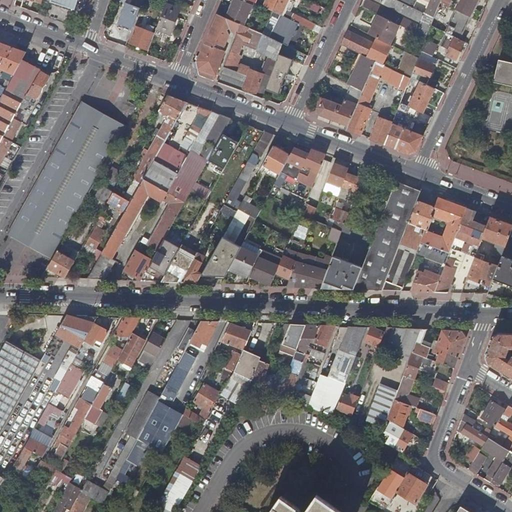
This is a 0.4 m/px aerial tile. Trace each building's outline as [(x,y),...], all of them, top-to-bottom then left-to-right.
[(247,26),(256,3),(249,0),(233,0),(226,18),(240,24),(247,26)] [(274,10),(278,0),(266,0),(266,2),(261,0),(257,0),(256,3),(274,10)] [(278,0),(274,10),(283,15),(286,9),(287,8),(290,0),(278,0)] [(296,1),(293,0),(290,0),(287,8),(291,10),(296,1)] [(366,0),(363,0),(360,6),(379,15),(400,25),(415,32),(418,26),(366,0)] [(397,0),(377,0),(420,20),(423,13),(413,8),(397,0)] [(460,0),(456,10),(470,16),(478,0),(460,0)] [(181,8),(166,3),(157,29),(171,34),(181,8)] [(286,9),(283,15),(291,19),(295,13),(286,9)] [(456,10),(445,32),(447,33),(451,35),(459,39),(470,16),(456,10)] [(295,13),(291,19),(320,33),(323,27),(295,13)] [(231,31),(237,33),(240,24),(226,18),(217,14),(197,61),(198,68),(216,75),(225,51),(215,47),(216,44),(225,47),(230,34),(228,29),(230,29),(231,31)] [(426,14),(417,34),(426,38),(434,18),(426,14)] [(379,15),(369,34),(379,39),(390,44),(400,25),(379,15)] [(274,16),(266,32),(273,36),(282,20),(274,16)] [(120,33),(130,38),(135,23),(125,19),(120,33)] [(305,36),(309,38),(310,38),(313,31),(291,21),(288,28),(305,36)] [(250,37),(253,29),(247,26),(240,24),(237,33),(218,81),(256,95),(264,74),(250,69),(250,67),(241,64),(238,72),(236,71),(242,55),(239,54),(246,36),(250,37)] [(130,43),(149,50),(155,33),(137,26),(130,43)] [(348,31),(342,44),(361,54),(364,48),(367,40),(348,31)] [(281,42),(263,33),(257,50),(277,60),(278,54),(283,43),(281,42)] [(456,59),(465,41),(459,39),(451,35),(450,38),(453,39),(446,55),(456,59)] [(283,37),(281,42),(283,43),(300,51),(302,46),(283,37)] [(379,39),(374,48),(387,55),(392,45),(390,44),(379,39)] [(0,100),(6,90),(23,58),(26,51),(0,41),(0,68),(4,71),(1,77),(7,80),(3,88),(2,86),(0,85),(0,100)] [(425,42),(421,51),(432,56),(436,47),(425,42)] [(361,54),(362,54),(369,58),(372,52),(364,48),(361,54)] [(372,52),(369,58),(376,61),(382,64),(387,55),(374,48),(372,52)] [(418,58),(411,77),(420,81),(422,82),(425,76),(430,77),(437,58),(432,56),(421,51),(418,58)] [(398,72),(410,78),(411,77),(418,58),(406,52),(398,72)] [(278,54),(277,60),(266,89),(279,93),(286,73),(287,74),(293,59),(278,54)] [(362,54),(349,84),(351,85),(363,91),(376,61),(369,58),(362,54)] [(23,58),(6,90),(24,100),(41,68),(23,58)] [(511,62),(499,59),(494,82),(511,86),(511,62)] [(348,125),(347,130),(361,135),(369,114),(365,112),(380,77),(388,80),(393,69),(382,64),(376,61),(363,91),(348,125)] [(41,68),(24,100),(20,107),(24,109),(26,107),(27,108),(30,101),(31,101),(33,96),(37,99),(52,74),(41,68)] [(393,69),(388,80),(388,83),(405,90),(410,78),(398,72),(393,69)] [(422,82),(420,81),(408,106),(418,111),(423,113),(435,88),(422,82)] [(319,114),(348,125),(363,91),(351,85),(342,106),(321,98),(317,107),(319,114)] [(6,90),(0,100),(0,143),(1,142),(4,137),(14,118),(20,107),(24,100),(6,90)] [(142,183),(144,179),(154,160),(164,144),(187,102),(168,95),(157,116),(161,118),(164,113),(167,115),(164,119),(166,120),(160,131),(157,130),(154,134),(157,136),(149,152),(146,150),(142,156),(145,158),(134,178),(142,183)] [(124,130),(127,126),(83,102),(81,106),(82,106),(82,107),(124,130)] [(393,122),(384,144),(409,153),(416,151),(423,136),(410,131),(407,130),(408,126),(411,127),(418,111),(408,106),(400,102),(393,122)] [(43,277),(47,271),(55,256),(57,251),(96,182),(128,126),(127,126),(124,130),(82,107),(82,106),(81,106),(11,230),(12,230),(12,229),(55,254),(52,259),(42,277),(43,277)] [(211,116),(213,112),(200,107),(198,111),(199,115),(209,119),(211,116)] [(185,202),(191,191),(196,183),(232,118),(221,114),(218,120),(207,140),(209,141),(208,143),(201,155),(192,150),(188,157),(168,192),(185,202)] [(207,140),(218,120),(211,116),(209,119),(207,123),(196,141),(192,150),(201,155),(208,143),(205,142),(207,140)] [(185,135),(196,141),(207,123),(195,117),(185,135)] [(378,117),(370,139),(384,144),(393,122),(378,117)] [(8,139),(11,141),(22,122),(14,118),(4,137),(8,139)] [(261,157),(274,134),(265,131),(253,153),(258,155),(261,157)] [(0,164),(12,141),(11,141),(8,139),(4,137),(1,142),(0,143),(0,164)] [(216,166),(224,170),(237,146),(228,141),(215,165),(216,166)] [(302,169),(311,149),(297,143),(291,155),(287,161),(280,174),(271,192),(288,198),(297,178),(302,169)] [(169,168),(178,152),(164,144),(154,160),(169,168)] [(287,161),(291,155),(274,145),(263,165),(280,174),(287,161)] [(305,205),(326,154),(311,149),(302,169),(297,178),(288,198),(305,205)] [(144,179),(168,192),(188,157),(178,152),(169,168),(154,160),(144,179)] [(237,211),(238,209),(242,203),(237,200),(259,160),(258,155),(253,153),(225,204),(237,211)] [(349,169),(334,163),(327,182),(342,187),(348,173),(349,169)] [(213,171),(221,176),(224,170),(216,166),(213,171)] [(342,187),(340,194),(348,197),(351,189),(358,192),(363,179),(348,173),(342,187)] [(364,201),(369,188),(372,179),(365,177),(357,198),(364,201)] [(14,181),(8,178),(0,191),(0,196),(3,199),(14,181)] [(88,279),(103,280),(115,261),(113,259),(146,199),(145,195),(151,192),(152,196),(162,202),(164,199),(168,192),(144,179),(142,183),(132,202),(126,211),(124,215),(102,254),(96,265),(88,279)] [(385,211),(410,221),(418,200),(422,190),(397,181),(391,196),(385,211)] [(191,191),(207,200),(212,192),(196,183),(191,191)] [(385,211),(391,196),(378,191),(366,223),(378,228),(385,211)] [(126,211),(132,202),(114,192),(109,201),(121,208),(119,212),(124,215),(126,211)] [(148,246),(158,251),(161,245),(185,202),(168,192),(164,199),(172,203),(148,246)] [(467,207),(439,197),(435,206),(426,230),(429,230),(434,217),(451,223),(445,239),(425,232),(421,242),(450,253),(452,248),(467,207)] [(361,209),(364,201),(357,198),(354,206),(361,209)] [(410,221),(386,280),(403,287),(421,242),(425,232),(426,230),(435,206),(418,200),(410,221)] [(232,221),(237,211),(225,204),(220,214),(232,221)] [(313,217),(316,208),(308,205),(304,214),(313,217)] [(477,211),(467,207),(452,248),(461,251),(475,257),(482,237),(487,225),(473,220),(474,217),(477,211)] [(345,224),(349,213),(342,211),(339,210),(336,209),(332,219),(345,224)] [(85,243),(87,244),(96,249),(107,232),(101,229),(106,221),(104,220),(108,213),(103,211),(85,243)] [(362,268),(354,289),(383,290),(386,280),(410,221),(385,211),(378,228),(375,237),(370,248),(362,268)] [(511,230),(511,224),(491,216),(488,223),(487,225),(482,237),(497,243),(493,253),(502,256),(503,255),(511,230)] [(488,223),(474,217),(473,220),(487,225),(488,223)] [(292,237),(304,243),(310,229),(298,224),(292,237)] [(340,237),(370,248),(375,237),(345,225),(340,237)] [(213,226),(206,238),(211,241),(218,229),(213,226)] [(8,234),(52,259),(55,254),(12,229),(12,230),(11,230),(8,234)] [(231,265),(241,247),(223,237),(202,273),(197,283),(211,284),(217,276),(225,276),(231,265)] [(80,256),(96,265),(102,254),(96,249),(87,244),(80,256)] [(161,282),(181,283),(195,258),(196,256),(198,253),(183,244),(177,254),(173,262),(162,281),(161,282)] [(164,257),(173,262),(177,254),(161,245),(158,251),(153,259),(156,261),(161,263),(164,257)] [(301,252),(287,246),(285,252),(280,263),(277,272),(291,278),(301,252)] [(252,252),(241,247),(231,265),(235,266),(233,269),(248,276),(254,263),(248,261),(252,252)] [(461,251),(452,248),(450,253),(449,255),(457,258),(458,258),(461,251)] [(69,258),(75,262),(80,252),(75,249),(69,258)] [(52,270),(65,278),(75,262),(69,258),(57,251),(55,256),(47,271),(50,273),(52,270)] [(124,270),(142,280),(153,261),(135,251),(124,270)] [(301,251),(301,252),(291,278),(288,286),(321,288),(332,260),(301,251)] [(475,257),(461,251),(458,258),(457,258),(456,261),(453,268),(456,269),(468,274),(473,263),(474,259),(475,257)] [(511,258),(503,255),(502,256),(498,266),(491,286),(487,294),(511,294),(511,258)] [(332,260),(321,288),(354,289),(362,268),(333,256),(332,260)] [(149,273),(162,281),(173,262),(164,257),(161,263),(156,261),(149,273)] [(483,260),(475,257),(474,259),(473,263),(481,266),(483,260)] [(181,283),(197,283),(202,273),(198,271),(203,262),(195,258),(181,283)] [(277,272),(280,263),(278,262),(276,265),(270,262),(268,261),(259,258),(250,277),(271,286),(277,272)] [(439,282),(435,292),(448,292),(456,269),(453,268),(456,261),(448,258),(439,282)] [(468,274),(467,277),(491,286),(498,266),(483,260),(481,266),(473,263),(468,274)] [(418,274),(411,291),(435,292),(439,282),(418,274)] [(386,280),(383,290),(402,291),(403,287),(386,280)] [(98,317),(67,316),(47,352),(56,357),(66,340),(81,348),(94,324),(98,317)] [(141,319),(124,318),(115,336),(131,337),(133,334),(141,319)] [(205,350),(218,322),(202,321),(197,331),(190,343),(205,350)] [(94,324),(81,348),(77,355),(68,371),(61,383),(64,385),(66,381),(69,383),(78,368),(82,370),(85,364),(81,362),(91,344),(94,345),(97,340),(103,343),(109,332),(94,324)] [(244,349),(251,332),(231,324),(222,342),(244,349)] [(306,324),(291,324),(280,350),(294,356),(306,324)] [(283,385),(280,393),(306,406),(310,396),(301,392),(299,396),(291,393),(297,378),(303,361),(312,338),(314,339),(320,325),(306,324),(294,356),(283,385)] [(337,326),(323,325),(316,343),(325,347),(324,350),(327,351),(337,326)] [(322,371),(308,406),(333,418),(368,328),(349,326),(331,374),(322,371)] [(186,351),(190,343),(197,331),(191,327),(180,347),(186,351)] [(396,328),(387,327),(385,332),(380,346),(379,349),(386,352),(396,328)] [(375,332),(370,330),(367,338),(372,340),(370,343),(380,346),(385,332),(377,328),(375,332)] [(422,329),(396,328),(386,352),(410,360),(413,352),(422,329)] [(427,329),(422,329),(413,352),(424,356),(428,358),(432,347),(426,345),(423,344),(424,340),(427,329)] [(440,362),(455,368),(467,337),(463,330),(443,329),(438,344),(436,344),(435,347),(437,348),(435,353),(440,354),(437,361),(440,362)] [(488,363),(511,377),(511,355),(510,358),(506,356),(510,347),(511,347),(511,332),(500,332),(493,336),(486,355),(488,363)] [(166,340),(154,333),(139,360),(151,367),(166,340)] [(133,334),(131,337),(124,351),(123,353),(119,359),(125,362),(128,357),(135,361),(146,341),(133,334)] [(0,435),(42,360),(7,340),(0,352),(0,377),(9,382),(0,397),(0,435)] [(235,372),(244,349),(222,342),(213,362),(220,366),(222,361),(227,364),(234,351),(241,354),(233,372),(235,372)] [(222,394),(239,404),(253,381),(260,360),(262,357),(244,349),(235,372),(222,394)] [(68,371),(77,355),(70,351),(61,367),(68,371)] [(220,366),(233,372),(241,354),(234,351),(227,364),(222,361),(220,366)] [(410,360),(404,375),(413,379),(415,379),(424,356),(413,352),(410,360)] [(391,354),(388,361),(396,364),(398,357),(391,354)] [(260,360),(253,381),(267,387),(272,376),(266,373),(269,364),(260,360)] [(308,363),(303,361),(297,378),(300,380),(299,383),(312,388),(314,381),(303,377),(308,363)] [(314,366),(309,377),(315,379),(319,368),(314,366)] [(183,416),(170,408),(188,374),(177,368),(160,399),(138,441),(135,446),(133,450),(127,461),(137,466),(151,446),(162,452),(177,426),(183,416)] [(404,375),(398,393),(395,399),(410,404),(418,407),(421,400),(410,396),(407,395),(413,379),(404,375)] [(105,384),(93,376),(91,379),(93,380),(84,396),(92,400),(100,384),(104,386),(105,384)] [(0,377),(0,397),(9,382),(0,377)] [(435,387),(446,391),(449,384),(436,378),(432,386),(435,387)] [(415,379),(413,379),(407,395),(410,396),(416,380),(415,379)] [(275,382),(272,390),(280,393),(283,385),(275,382)] [(112,388),(105,384),(104,386),(93,405),(93,406),(100,409),(112,388)] [(191,420),(203,427),(222,394),(205,384),(194,402),(205,409),(200,417),(186,409),(183,416),(191,420)] [(384,427),(387,420),(388,419),(395,399),(398,393),(380,386),(366,421),(384,427)] [(434,391),(444,395),(446,391),(435,387),(434,391)] [(122,391),(116,403),(123,407),(130,395),(122,391)] [(138,441),(160,399),(149,393),(126,435),(132,438),(138,441)] [(337,409),(353,415),(360,397),(352,394),(351,396),(348,396),(343,394),(337,409)] [(219,399),(216,409),(223,411),(225,401),(219,399)] [(395,399),(388,419),(403,424),(410,404),(395,399)] [(58,468),(93,406),(93,405),(84,400),(80,407),(81,408),(63,441),(60,439),(56,447),(59,449),(53,460),(56,462),(54,465),(58,468)] [(483,417),(496,426),(501,418),(504,413),(506,410),(493,401),(483,417)] [(54,407),(49,404),(44,413),(49,416),(54,407)] [(417,420),(433,426),(437,414),(421,408),(417,420)] [(464,413),(461,420),(472,426),(476,421),(464,413)] [(185,430),(191,420),(183,416),(177,426),(185,430)] [(511,423),(501,418),(496,426),(511,435),(511,423)] [(472,426),(461,420),(458,429),(473,438),(475,440),(481,444),(479,447),(474,444),(466,456),(474,461),(480,452),(484,446),(489,437),(472,426)] [(413,433),(391,421),(385,432),(391,435),(387,443),(403,452),(413,433)] [(49,448),(53,441),(34,431),(30,438),(49,448)] [(504,446),(489,437),(484,446),(499,456),(488,474),(493,477),(510,450),(504,446)] [(30,438),(25,448),(43,458),(49,448),(30,438)] [(135,446),(138,441),(132,438),(127,447),(133,450),(135,446)] [(21,455),(0,442),(0,461),(5,465),(0,474),(0,475),(2,476),(7,479),(11,474),(13,469),(21,455)] [(127,461),(133,450),(127,447),(107,483),(113,486),(117,480),(120,474),(127,461)] [(25,450),(13,469),(20,473),(21,472),(31,454),(25,450)] [(511,451),(510,450),(493,477),(493,479),(490,482),(498,487),(511,467),(511,451)] [(474,461),(469,469),(476,473),(487,456),(480,452),(474,461)] [(413,465),(399,455),(372,497),(387,507),(397,491),(416,503),(428,484),(408,472),(413,465)] [(41,461),(37,469),(53,478),(54,475),(57,470),(41,461)] [(20,473),(13,469),(11,474),(29,484),(32,478),(21,472),(20,473)] [(53,478),(37,469),(34,476),(49,484),(53,478)] [(57,470),(54,475),(70,484),(73,478),(57,470)] [(158,504),(173,511),(175,511),(193,482),(177,472),(158,504)] [(117,480),(129,486),(132,480),(120,474),(117,480)] [(91,498),(104,505),(110,493),(103,489),(90,482),(87,481),(81,492),(91,498)] [(103,489),(110,493),(113,486),(107,483),(103,489)] [(55,511),(64,511),(73,498),(74,499),(79,490),(70,484),(65,494),(66,494),(55,511)] [(83,511),(91,498),(81,492),(70,511),(83,511)] [(342,511),(317,494),(304,511),(303,511),(281,496),(269,511),(342,511)]
